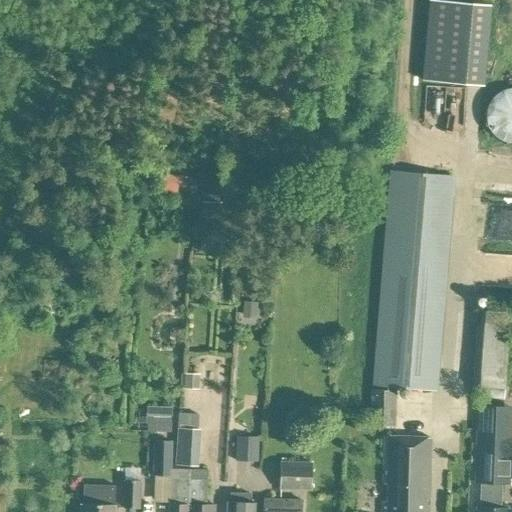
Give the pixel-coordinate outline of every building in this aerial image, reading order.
[(427,0),(420,81),(483,86),(490,5),(429,0),(427,0)] [(511,89),(488,89),(488,138),(511,138),(511,89)] [(452,178),(390,173),(373,385),(435,390),(452,178)] [(163,183),(163,176),(154,175),(153,190),(162,191),(163,183)] [(196,179),(183,178),(182,187),(196,188),(196,179)] [(205,195),(221,198),(223,185),(207,183),(205,195)] [(221,203),(202,202),(201,218),(220,219),(221,203)] [(255,319),(256,303),(243,302),(242,318),(255,319)] [(478,308),(475,385),(505,386),(508,310),(478,308)] [(183,373),(183,389),(198,390),(199,374),(183,373)] [(369,426),(394,427),(395,390),(371,390),(369,426)] [(480,482),(479,508),(476,508),(476,511),(511,511),(511,508),(500,508),(501,483),(504,483),(504,475),(511,475),(511,461),(505,461),(505,455),(507,455),(507,443),(505,443),(507,408),(479,407),(476,482),(480,482)] [(147,431),(170,431),(171,408),(147,408),(147,431)] [(175,465),(198,467),(201,430),(199,430),(200,415),(179,413),(175,465)] [(427,511),(430,438),(384,436),(381,511),(427,511)] [(235,461),(257,462),(259,438),(236,437),(235,461)] [(186,511),(188,470),(170,470),(171,442),(154,441),(153,474),(170,475),(169,504),(168,511),(186,511)] [(310,489),(311,463),(279,462),(279,489),(310,489)] [(188,470),(186,511),(214,511),(215,506),(206,505),(207,471),(188,470)] [(139,509),(140,481),(124,480),(123,508),(139,509)] [(80,511),(113,511),(114,506),(113,506),(113,486),(83,485),(82,505),(80,505),(80,511)] [(230,493),(229,502),(226,502),(225,511),(254,511),(254,503),(251,503),(251,493),(230,493)] [(300,511),(301,500),(264,499),(263,511),(300,511)]
